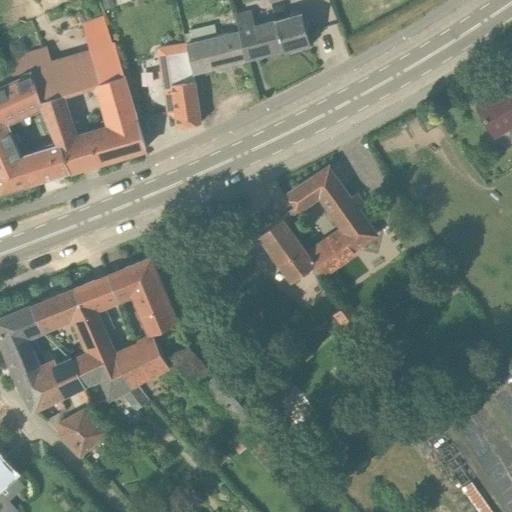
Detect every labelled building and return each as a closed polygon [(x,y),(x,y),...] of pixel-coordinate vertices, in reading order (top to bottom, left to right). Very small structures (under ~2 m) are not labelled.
[(249,56),(249,59),(284,50),(284,51),(287,51),(291,53),(298,50),(300,47),(311,44),(303,14),(256,27),(251,10),(235,15),(240,32),(241,31),(247,57),(249,56)] [(37,107),(39,111),(42,110),(56,145),(54,145),(65,173),(79,169),(146,149),(125,76),(124,76),(114,43),(112,44),(104,19),(83,25),(90,50),(53,61),(48,48),(7,60),(13,80),(10,82),(12,84),(29,78),(37,107)] [(191,74),(193,73),(249,59),(249,56),(247,57),(241,31),(240,32),(217,37),(214,24),(189,31),(189,33),(184,34),(187,44),(184,45),(191,74)] [(178,127),(201,123),(195,81),(193,73),(191,74),(184,45),(158,49),(167,112),(175,111),(178,127)] [(12,84),(10,82),(0,86),(0,192),(65,173),(54,145),(23,154),(9,124),(39,111),(37,107),(29,78),(12,84)] [(478,106),(496,138),(508,131),(511,136),(511,94),(508,88),(478,106)] [(350,199),(328,168),(288,195),(297,207),(284,217),(318,266),(317,267),(325,277),(358,254),(355,249),(375,235),(360,210),(365,207),(356,195),(350,199)] [(318,266),(284,217),(272,225),(270,223),(264,227),(266,230),(259,234),(294,283),(317,267),(318,266)] [(177,325),(150,258),(104,276),(114,306),(120,304),(119,301),(135,295),(152,335),(177,325)] [(107,352),(109,355),(117,352),(108,331),(115,328),(106,309),(114,306),(104,276),(68,291),(79,318),(92,312),(107,352)] [(109,399),(128,390),(109,355),(107,352),(92,312),(79,318),(68,291),(30,307),(42,330),(47,334),(72,324),(84,352),(72,357),(72,356),(71,357),(73,359),(84,386),(101,378),(109,399)] [(73,359),(71,357),(57,363),(56,359),(41,365),(31,341),(47,334),(42,330),(30,307),(0,318),(0,334),(5,349),(19,385),(33,409),(84,386),(73,359)] [(154,337),(117,352),(109,355),(128,390),(170,369),(154,337)] [(188,383),(236,436),(247,447),(261,462),(288,496),(296,489),(282,471),(288,466),(274,449),(272,450),(267,444),(262,438),(267,434),(215,376),(211,379),(186,347),(181,351),(179,348),(170,357),(188,383)] [(60,434),(81,455),(106,429),(85,408),(61,423),(60,434)] [(236,436),(229,443),(239,454),(247,447),(236,436)] [(222,450),(209,462),(217,470),(220,468),(225,474),(235,466),(230,461),(231,460),(222,450)] [(0,485),(13,473),(0,458),(0,485)]
